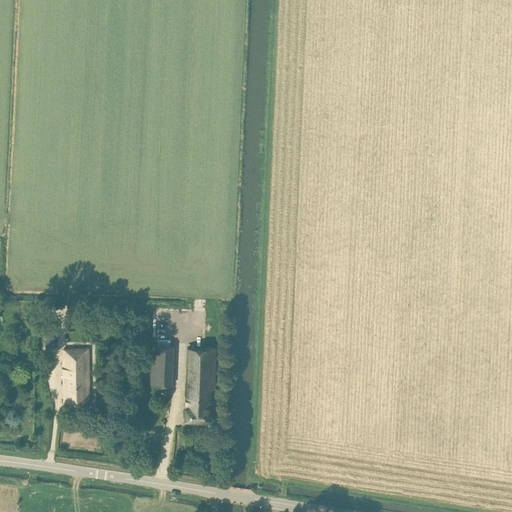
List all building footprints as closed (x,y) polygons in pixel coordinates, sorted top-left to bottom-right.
[(46,346),(46,349),(51,349),(51,346),(57,347),(58,326),(47,326),(46,346)] [(114,333),(106,333),(105,345),(113,346),(114,333)] [(149,384),(161,385),(161,389),(171,389),(174,347),(152,346),(149,384)] [(88,349),(63,349),(64,404),(89,404),(88,349)] [(184,419),(208,420),(209,388),(214,389),(214,379),(215,350),(187,349),(184,419)]
